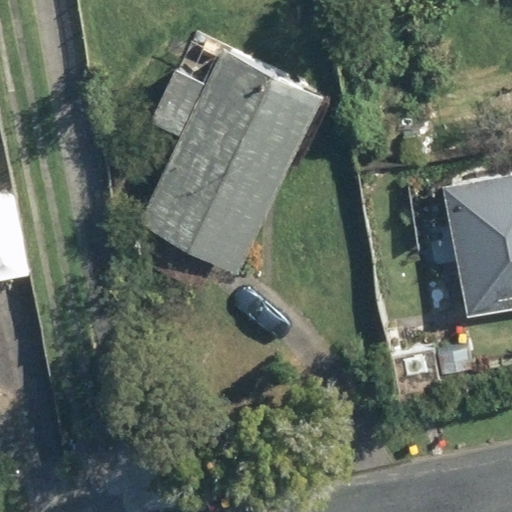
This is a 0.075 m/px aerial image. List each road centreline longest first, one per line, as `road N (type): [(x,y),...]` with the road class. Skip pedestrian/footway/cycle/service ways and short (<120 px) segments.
road 1 (unknown): [(143,511),(51,0)]
road 2 (residential): [(511,476),(314,511)]
